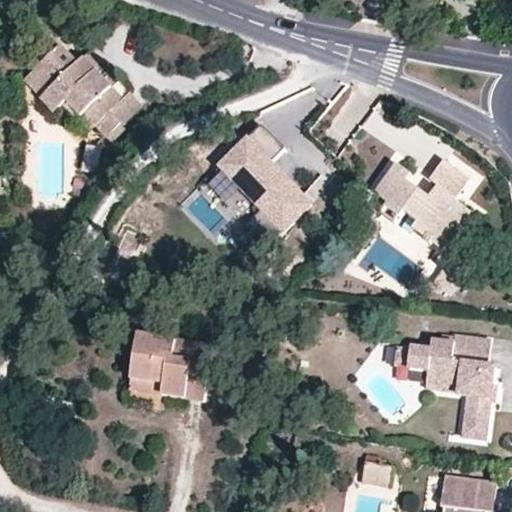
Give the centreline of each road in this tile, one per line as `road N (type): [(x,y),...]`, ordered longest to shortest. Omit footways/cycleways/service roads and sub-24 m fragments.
road 1 (track): [(321,56),(287,89),(191,126),(141,163),(0,386)]
road 2 (residential): [(214,8),(508,134)]
road 3 (residential): [(511,70),(214,8)]
